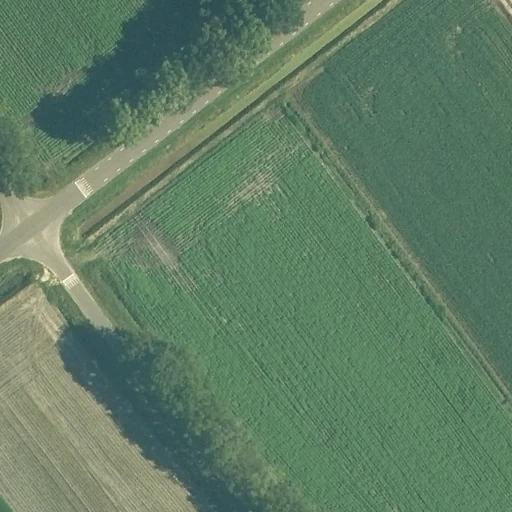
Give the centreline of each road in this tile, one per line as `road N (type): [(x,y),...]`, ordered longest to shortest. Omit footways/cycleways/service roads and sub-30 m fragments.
road 1 (unclassified): [(29,230),(324,0)]
road 2 (unclassified): [(254,511),(123,358),(29,230)]
